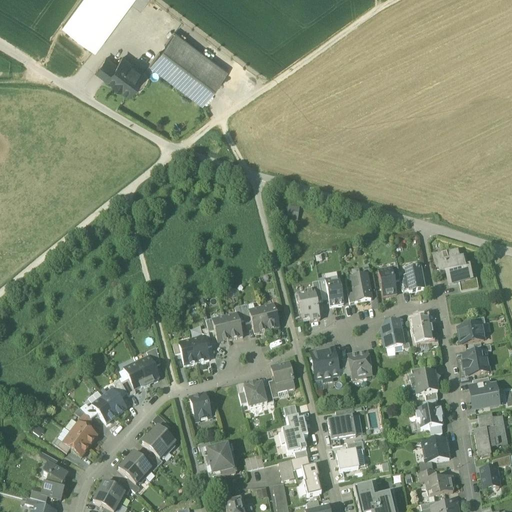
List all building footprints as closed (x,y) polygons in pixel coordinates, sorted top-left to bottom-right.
[(80,0),(62,24),(94,49),(131,0),(80,0)] [(174,32),(150,65),(202,105),(227,71),(174,32)] [(143,73),(122,57),(116,65),(107,78),(108,78),(113,82),(112,83),(120,89),(121,88),(128,93),(143,73)] [(116,65),(106,58),(96,71),(106,79),(108,78),(107,78),(116,65)] [(299,209),(288,208),(286,222),(297,223),(299,209)] [(463,273),(461,263),(457,264),(455,255),(433,260),(435,270),(439,270),(440,277),(447,275),(447,278),(446,278),(449,287),(459,285),(470,282),(469,278),(467,272),(463,273)] [(399,280),(397,269),(391,270),(391,271),(394,284),(400,283),(399,280)] [(420,270),(405,273),(406,279),(408,292),(409,295),(424,292),(420,270)] [(391,271),(378,274),(380,285),(382,285),(382,288),(380,288),(382,299),(396,297),(394,284),(391,271)] [(470,282),(459,285),(460,294),(478,291),(475,277),(469,278),(470,282)] [(366,278),(350,281),(353,295),(355,305),(371,302),(366,278)] [(406,279),(399,280),(400,283),(402,294),(408,292),(406,279)] [(338,280),(324,283),(328,302),(329,309),(343,307),(338,280)] [(328,302),(324,283),(318,284),(322,303),(328,302)] [(322,303),(318,284),(312,285),(313,291),(314,291),(316,304),(322,303)] [(313,291),(305,292),(303,295),(297,297),(297,299),(296,300),(296,305),(299,305),(302,322),(309,321),(310,324),(319,322),(316,304),(314,291),(313,291)] [(347,296),(350,310),(356,309),(355,305),(353,295),(347,296)] [(278,300),(272,301),(273,307),(275,315),(281,313),(278,300)] [(273,307),(261,310),(266,334),(279,330),(275,315),(273,307)] [(244,323),(245,326),(251,325),(248,314),(248,313),(247,308),(241,309),(244,323)] [(241,309),(234,311),(236,317),(236,316),(238,325),(244,323),(241,309)] [(248,313),(248,314),(251,325),(254,337),(266,334),(261,310),(248,313)] [(236,317),(224,320),(230,343),(242,340),(238,325),(236,316),(236,317)] [(211,323),(214,334),(217,346),(230,343),(224,320),(211,323)] [(483,320),(468,323),(469,329),(481,327),(485,327),(483,320)] [(423,321),(410,324),(412,332),(410,333),(411,340),(413,340),(415,348),(432,345),(431,344),(436,343),(435,336),(430,337),(427,322),(423,322),(423,321)] [(211,322),(205,323),(207,331),(208,335),(214,334),(211,323),(211,322)] [(398,327),(390,328),(385,329),(382,334),(383,338),(381,339),(382,345),(384,345),(385,352),(401,349),(402,349),(399,333),(398,327)] [(469,329),(457,331),(460,347),(484,343),(481,327),(469,329)] [(207,331),(201,333),(202,340),(203,339),(206,350),(211,349),(208,335),(207,331)] [(406,332),(399,333),(402,349),(401,349),(402,353),(409,351),(406,332)] [(202,340),(190,343),(196,366),(209,363),(206,350),(203,339),(202,340)] [(177,342),(171,344),(174,357),(180,356),(178,346),(177,342)] [(190,343),(178,346),(180,356),(184,369),(196,366),(190,343)] [(490,348),(474,351),(475,356),(485,355),(491,354),(490,348)] [(333,350),(322,352),(322,354),(310,357),(311,359),(309,361),(310,364),(312,366),(315,383),(322,382),(323,385),(332,384),(331,380),(338,379),(337,372),(333,352),(333,350)] [(156,351),(146,355),(149,361),(153,370),(160,367),(156,351)] [(339,351),(333,352),(337,372),(343,371),(341,363),(339,351)] [(366,355),(356,357),(356,359),(348,361),(351,378),(352,381),(357,380),(358,381),(365,380),(365,379),(371,378),(366,355)] [(475,356),(462,359),(464,366),(462,366),(463,373),(465,372),(466,378),(489,374),(485,355),(475,356)] [(149,361),(145,363),(144,361),(136,365),(147,389),(150,387),(149,386),(159,381),(153,370),(149,361)] [(348,361),(341,363),(343,371),(344,380),(351,378),(348,361)] [(147,389),(136,365),(123,371),(128,382),(134,393),(143,389),(144,390),(147,389)] [(288,366),(271,370),(274,383),(277,396),(278,396),(294,391),(288,366)] [(430,369),(410,373),(412,381),(431,377),(430,369)] [(412,381),(409,381),(411,392),(410,392),(410,393),(411,400),(415,399),(424,398),(436,396),(437,396),(435,387),(438,382),(434,379),(432,380),(432,377),(412,381)] [(487,381),(472,384),(473,390),(488,387),(487,381)] [(121,386),(118,382),(113,386),(115,389),(112,392),(119,401),(126,396),(121,386)] [(128,382),(121,386),(126,396),(128,399),(135,396),(134,393),(128,382)] [(274,383),(268,384),(269,388),(272,402),(279,400),(278,396),(277,396),(274,383)] [(261,386),(243,391),(244,395),(247,406),(248,412),(266,407),(262,389),(261,386)] [(488,387),(473,390),(469,391),(473,412),(498,407),(494,386),(488,387)] [(269,388),(262,389),(266,407),(273,405),(272,402),(269,388)] [(119,401),(112,392),(101,400),(116,419),(126,411),(119,401)] [(244,395),(238,396),(241,408),(247,406),(244,395)] [(436,396),(424,398),(425,405),(435,403),(437,402),(436,396)] [(204,397),(190,401),(195,421),(202,420),(202,423),(206,422),(210,421),(207,407),(204,397)] [(101,400),(91,408),(98,416),(106,427),(116,419),(101,400)] [(425,405),(418,406),(419,413),(436,410),(435,403),(425,405)] [(212,405),(207,407),(210,421),(216,419),(212,405)] [(91,408),(88,410),(86,407),(80,411),(90,422),(98,416),(91,408)] [(294,408),(283,411),(286,422),(297,419),(294,408)] [(80,411),(78,410),(74,416),(80,421),(78,424),(86,430),(91,423),(90,422),(80,411)] [(419,413),(414,414),(416,424),(419,424),(420,433),(429,431),(441,429),(442,429),(440,421),(441,421),(440,412),(439,413),(438,410),(419,413)] [(335,415),(336,422),(351,419),(354,419),(353,411),(335,415)] [(491,418),(479,421),(480,428),(483,427),(484,433),(475,435),(479,460),(491,458),(489,451),(499,449),(498,443),(505,442),(501,423),(493,425),(491,418)] [(294,456),(306,453),(302,441),(307,439),(303,422),(298,423),(297,419),(286,422),(288,432),(281,434),(287,457),(294,456)] [(327,423),(331,443),(355,439),(351,419),(336,422),(327,423)] [(86,430),(78,424),(70,435),(89,449),(97,439),(86,430)] [(175,445),(157,429),(154,433),(149,437),(169,455),(174,449),(173,448),(175,445)] [(441,429),(429,431),(430,438),(442,436),(441,429)] [(89,449),(70,435),(62,445),(70,451),(81,459),(89,449)] [(169,455),(149,437),(145,442),(142,446),(152,455),(159,462),(162,460),(163,461),(169,455)] [(70,451),(62,445),(57,441),(53,446),(66,456),(70,451)] [(445,442),(422,446),(426,465),(426,466),(431,465),(448,462),(445,442)] [(209,445),(198,448),(199,454),(203,454),(203,453),(211,451),(209,445)] [(362,445),(346,447),(348,455),(355,454),(364,453),(362,445)] [(211,451),(203,453),(203,454),(210,482),(221,480),(235,476),(228,447),(211,451)] [(294,456),(295,462),(307,459),(306,453),(294,456)] [(348,455),(336,458),(339,475),(358,472),(355,454),(348,455)] [(57,463),(42,455),(39,460),(47,465),(54,469),(57,463)] [(144,464),(133,455),(130,458),(125,463),(145,481),(150,475),(149,473),(151,471),(144,464)] [(159,462),(152,455),(148,460),(158,469),(162,464),(159,462)] [(261,458),(243,462),(246,474),(263,469),(261,458)] [(301,472),(310,470),(307,459),(295,462),(290,463),(293,474),(301,472)] [(509,459),(492,463),(493,471),(496,470),(496,471),(510,468),(509,459)] [(158,469),(148,460),(144,464),(151,471),(153,474),(158,469)] [(145,481),(125,463),(121,468),(118,472),(128,481),(135,488),(136,488),(138,485),(139,487),(145,481)] [(290,463),(278,466),(281,483),(284,483),(294,480),(293,475),(290,463)] [(54,469),(47,465),(42,475),(47,478),(45,486),(59,490),(62,486),(67,476),(54,469)] [(426,466),(426,465),(419,466),(420,475),(432,474),(431,465),(426,466)] [(310,470),(301,472),(305,486),(303,486),(307,501),(321,497),(317,481),(318,481),(315,469),(310,470)] [(493,471),(480,473),(483,492),(499,490),(496,471),(496,470),(493,471)] [(420,475),(418,475),(420,486),(424,485),(424,482),(435,480),(433,474),(432,474),(420,475)] [(435,480),(424,482),(424,485),(426,494),(431,493),(432,500),(452,496),(451,488),(453,488),(451,479),(435,482),(435,480)] [(221,480),(210,482),(209,482),(211,488),(223,487),(221,480)] [(294,480),(284,483),(285,486),(285,485),(287,490),(296,487),(294,480)] [(135,488),(128,481),(124,486),(130,491),(135,496),(139,491),(136,488),(135,488)] [(124,486),(120,482),(115,490),(124,495),(124,496),(127,497),(130,491),(124,486)] [(115,490),(103,484),(101,488),(98,494),(121,506),(125,499),(123,498),(124,496),(124,495),(115,490)] [(45,486),(44,486),(41,497),(47,499),(60,503),(63,491),(59,490),(45,486)] [(373,486),(352,491),(357,511),(395,511),(392,495),(376,499),(373,486)] [(287,511),(284,490),(273,492),(277,511),(287,511)] [(117,511),(121,506),(98,494),(95,499),(92,504),(104,511),(106,511),(117,511)] [(41,497),(32,495),(30,501),(45,505),(47,499),(41,497)] [(30,501),(26,500),(24,506),(34,509),(34,508),(44,511),(45,505),(30,501)] [(241,511),(239,502),(224,506),(225,511),(241,511)]
